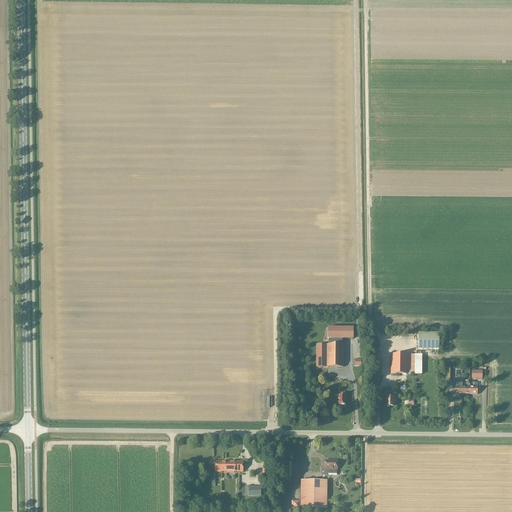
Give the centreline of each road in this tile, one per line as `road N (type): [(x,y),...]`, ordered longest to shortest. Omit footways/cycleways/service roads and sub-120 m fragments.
road 1 (unknown): [(270,432),(275,313),(359,302),(355,0)]
road 2 (unclassified): [(511,434),(27,429)]
road 3 (secondary): [(27,429),(20,0)]
